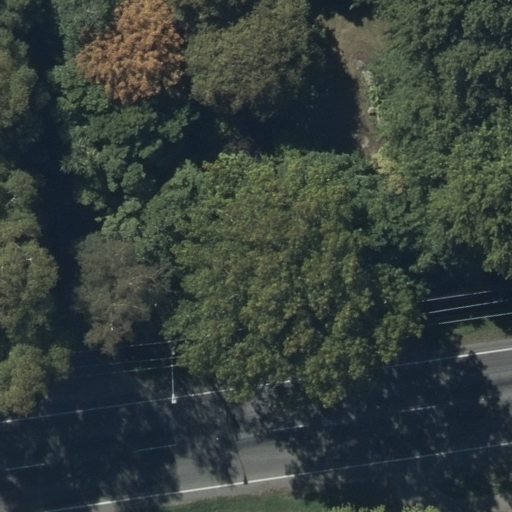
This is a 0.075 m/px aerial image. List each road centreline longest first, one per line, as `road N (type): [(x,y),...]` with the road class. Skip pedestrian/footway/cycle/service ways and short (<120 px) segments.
road 1 (secondary): [(511,394),(0,467)]
road 2 (unknown): [(22,0),(90,454)]
